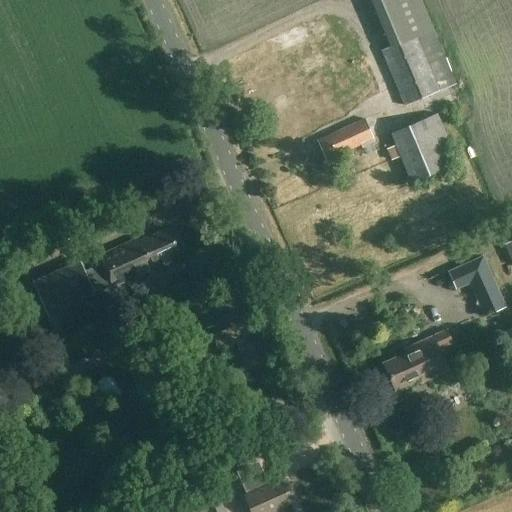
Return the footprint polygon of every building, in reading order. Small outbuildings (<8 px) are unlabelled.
[(283,141),(292,138),(293,142),(306,136),(304,132),(347,113),(322,59),(339,52),(323,17),(263,45),(287,97),(267,106),(283,141)] [(432,30),(391,47),(380,51),(403,106),(455,85),(432,30)] [(410,183),(457,164),(437,115),(390,135),(410,183)] [(374,139),(364,119),(316,141),(326,161),(374,139)] [(392,163),(399,160),(394,148),(387,151),(392,163)] [(140,238),(99,256),(102,263),(84,271),(92,288),(109,280),(113,287),(156,268),(154,265),(179,254),(168,231),(142,242),(140,238)] [(487,320),(508,310),(485,261),(454,276),(463,294),(473,289),(487,320)] [(95,295),(92,288),(84,271),(81,263),(33,284),(47,316),(95,295)] [(511,330),(500,336),(511,361),(511,330)] [(418,380),(420,383),(447,371),(437,349),(450,343),(445,332),(403,351),(404,353),(382,363),(395,390),(418,380)] [(0,338),(0,364),(24,355),(15,333),(0,338)] [(249,511),(292,511),(290,507),(293,506),(282,480),(269,485),(261,463),(240,472),(248,493),(242,495),(249,511)] [(226,511),(222,502),(229,499),(225,491),(216,495),(218,498),(192,509),(193,511),(226,511)]
